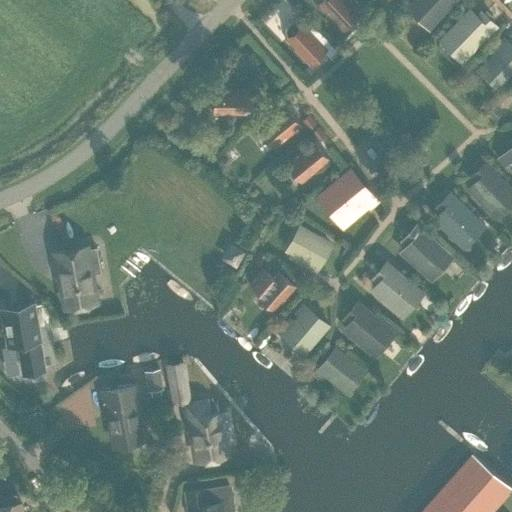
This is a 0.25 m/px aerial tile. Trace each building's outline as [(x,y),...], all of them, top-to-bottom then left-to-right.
[(343,29),(360,12),(349,0),(321,0),(318,3),(343,29)] [(443,8),(450,0),(416,0),(415,1),(436,20),(446,10),(443,8)] [(478,17),(472,10),(449,33),(468,54),(478,44),(476,41),(494,23),(483,12),(478,17)] [(309,64),(327,47),(303,21),(300,24),(291,20),(284,27),(287,36),(285,38),(309,64)] [(488,64),(502,79),(511,69),(511,44),(504,37),(497,45),(502,50),(488,64)] [(248,113),(248,88),(213,88),(213,113),(248,113)] [(258,129),(273,148),(301,126),(285,107),(258,129)] [(301,182),(328,159),(313,141),(285,163),(301,182)] [(511,145),(498,158),(505,166),(511,159),(511,145)] [(492,208),(511,189),(511,188),(505,180),(502,183),(483,162),(472,173),(477,178),(470,184),(492,208)] [(369,205),(377,199),(353,170),(327,192),(347,216),(366,201),(369,205)] [(459,238),(479,218),(470,210),(468,212),(448,193),(437,204),(442,209),(436,215),(459,238)] [(435,240),(433,243),(414,225),(404,237),(409,241),(403,248),(427,270),(446,250),(435,240)] [(317,270),(330,246),(301,230),(288,255),(317,270)] [(66,305),(94,300),(89,274),(101,272),(96,246),(89,247),(89,245),(54,251),(56,266),(59,265),(66,305)] [(399,307),(415,288),(384,262),(374,274),(379,279),(373,286),(399,307)] [(275,310),(295,286),(277,270),(272,276),(262,267),(248,283),(258,292),(256,295),(275,310)] [(44,368),(33,302),(1,307),(7,345),(17,343),(22,372),(44,368)] [(306,343),(325,321),(304,303),(297,311),(303,316),(291,331),(306,343)] [(370,347),(388,325),(377,316),(375,319),(355,303),(346,315),(351,319),(345,326),(370,347)] [(332,348),(314,370),(322,377),(328,371),(343,384),(356,368),(332,348)] [(191,400),(184,359),(164,362),(171,403),(191,400)] [(162,386),(158,366),(143,369),(147,389),(162,386)] [(142,438),(141,437),(153,434),(150,419),(138,421),(136,410),(142,409),(137,383),(101,389),(104,404),(107,404),(114,443),(142,438)] [(190,417),(197,457),(224,453),(218,413),(207,414),(205,400),(185,403),(187,418),(190,417)] [(511,485),(474,452),(421,511),(498,511),(493,507),(511,485)] [(234,511),(231,484),(203,488),(187,491),(189,511),(234,511)] [(17,503),(16,493),(1,495),(2,506),(0,506),(0,511),(19,511),(18,503),(17,503)]
